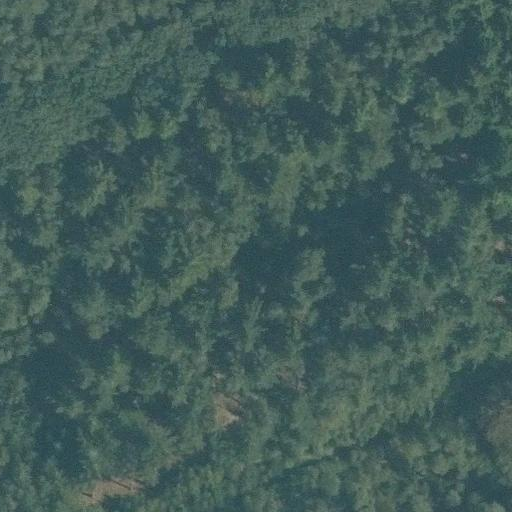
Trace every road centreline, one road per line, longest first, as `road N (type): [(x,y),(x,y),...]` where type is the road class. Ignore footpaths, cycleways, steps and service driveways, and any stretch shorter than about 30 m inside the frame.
road 1 (track): [(212,511),(511,352)]
road 2 (track): [(0,123),(235,0)]
